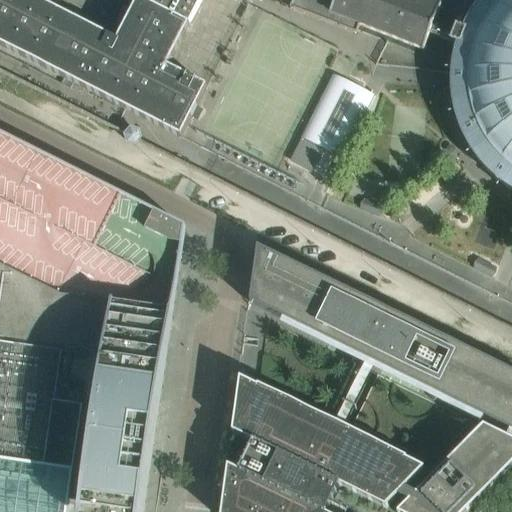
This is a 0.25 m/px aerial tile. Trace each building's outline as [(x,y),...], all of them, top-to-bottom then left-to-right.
[(167,68),(189,26),(138,0),(117,44),(31,0),(0,0),(0,45),(181,139),(206,88),(167,68)] [(138,0),(189,26),(202,0),(138,0)] [(293,0),(290,8),(356,34),(359,26),(423,52),(430,35),(434,37),(455,47),(458,48),(456,56),(454,67),(453,78),(453,89),(454,100),(455,110),(458,121),(462,131),(466,141),(472,151),(478,160),(485,168),(493,176),(501,183),(510,190),(511,191),(511,0),(485,0),(479,7),(473,16),(467,25),(465,30),(456,27),(455,29),(435,21),(441,4),(430,0),(293,0)] [(333,72),(300,137),(343,159),(376,94),(333,72)] [(139,132),(137,131),(136,131),(131,130),(127,134),(126,136),(128,143),(135,145),(138,142),(139,141),(141,139),(139,132)] [(173,316),(186,229),(129,201),(0,135),(0,268),(63,300),(113,308),(173,316)] [(511,373),(258,249),(257,253),(250,304),(368,362),(335,427),(240,380),(236,408),(241,411),(240,415),(235,413),(235,415),(239,417),(237,421),(234,419),(233,434),(252,444),(238,472),(228,468),(226,482),(231,484),(225,495),(225,494),(222,510),(222,511),(328,511),(342,487),(387,509),(399,498),(410,503),(401,511),(468,511),(511,467),(511,447),(511,446),(511,444),(511,373)] [(0,268),(0,511),(92,511),(83,511),(83,508),(113,308),(63,300),(0,268)] [(143,511),(173,316),(113,308),(83,508),(83,511),(82,511),(143,511)]
